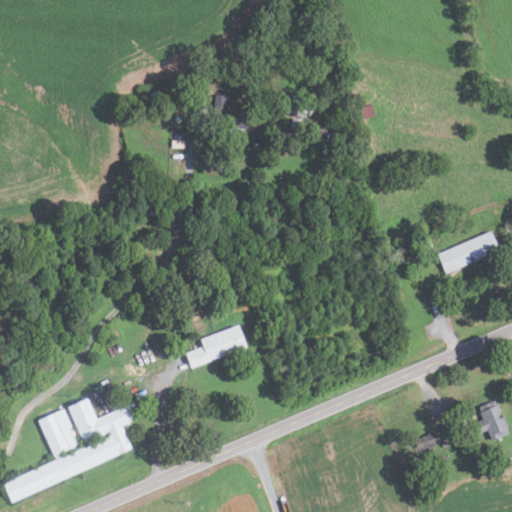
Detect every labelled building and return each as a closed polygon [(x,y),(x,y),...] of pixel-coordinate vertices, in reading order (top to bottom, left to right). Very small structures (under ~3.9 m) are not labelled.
[(212,93),(211,119),(207,118),(207,127),(245,128),(246,117),(225,116),(226,94),(212,93)] [(304,117),(283,113),(286,101),(289,102),(291,94),(304,97),(303,103),(307,104),(304,117)] [(198,123),(202,98),(191,96),(188,121),(198,123)] [(359,118),(357,106),(371,104),(373,116),(359,118)] [(288,130),(290,117),(302,120),(300,132),(288,130)] [(307,134),(310,125),(325,130),(323,137),(316,134),(315,137),(307,134)] [(182,140),(182,147),(170,147),(170,139),(182,140)] [(497,250),(488,230),(435,254),(444,273),(497,250)] [(189,367),(244,345),(235,323),(197,338),(201,346),(184,352),(189,367)] [(127,401),(116,406),(113,399),(124,394),(127,401)] [(109,396),(114,407),(108,410),(102,399),(109,396)] [(130,448),(119,425),(138,417),(131,402),(94,418),(84,397),(64,406),(81,442),(106,432),(107,435),(59,456),(57,452),(77,444),(61,408),(35,419),(53,459),(1,483),(10,501),(130,448)] [(489,439),(506,432),(493,399),(474,407),(479,419),(473,422),(477,432),(485,429),(489,439)] [(413,440),(419,453),(439,444),(433,431),(413,440)]
